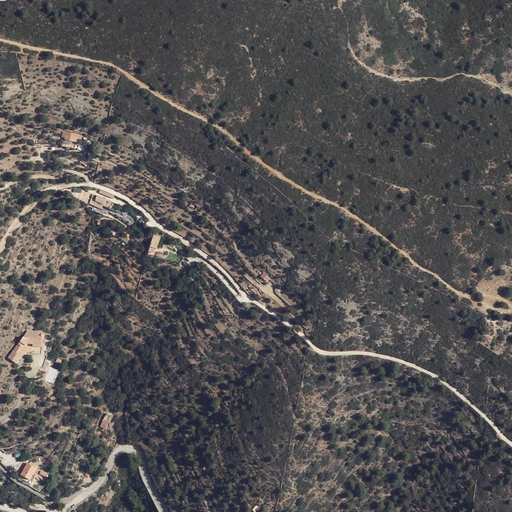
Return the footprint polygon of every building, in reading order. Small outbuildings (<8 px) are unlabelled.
[(80,144),(82,136),(67,133),(66,138),(65,141),(80,144)] [(98,197),(94,206),(102,209),(105,199),(98,197)] [(150,247),(154,248),(156,249),(160,238),(153,236),(150,247)] [(33,342),(39,343),(42,334),(27,330),(9,356),(16,361),(21,353),(21,352),(27,344),(25,344),(26,342),(32,344),(33,342)] [(23,469),(32,474),(35,468),(26,463),(23,469)] [(29,479),(32,474),(23,469),(20,474),(29,479)] [(37,477),(46,479),(48,473),(39,471),(37,477)]
